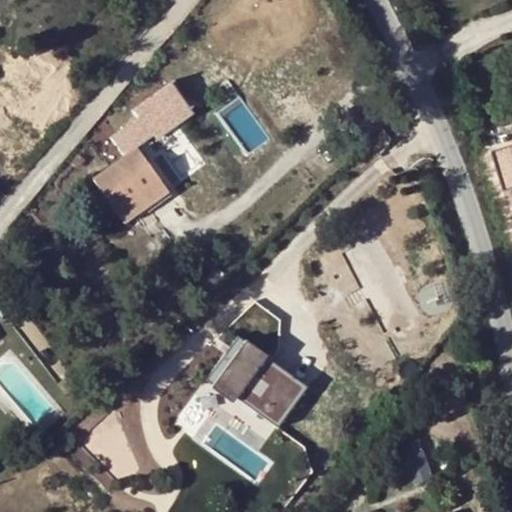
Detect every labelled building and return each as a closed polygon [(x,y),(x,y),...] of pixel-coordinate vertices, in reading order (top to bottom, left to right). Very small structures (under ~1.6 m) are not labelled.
[(170,82),(104,127),(122,153),(188,109),(170,82)] [(153,139),(138,150),(144,157),(158,147),(153,139)] [(511,141),(492,148),(505,188),(511,185),(511,141)] [(123,221),(145,207),(141,200),(163,185),(144,157),(138,150),(137,148),(93,180),(123,221)] [(141,200),(145,207),(167,191),(163,185),(141,200)] [(130,427),(152,431),(152,429),(192,435),(192,428),(218,431),(224,454),(275,440),(274,434),(289,429),(269,354),(241,361),(248,389),(235,392),(238,402),(213,408),(210,399),(158,391),(156,400),(134,396),(130,427)] [(72,375),(57,385),(76,411),(90,400),(72,375)] [(235,392),(210,399),(213,408),(238,402),(235,392)] [(152,429),(152,431),(151,434),(211,445),(215,456),(224,454),(218,431),(192,428),(192,435),(152,429)] [(275,440),(224,454),(226,462),(293,444),(289,429),(274,434),(275,440)] [(398,444),(413,483),(432,476),(417,436),(398,444)]
